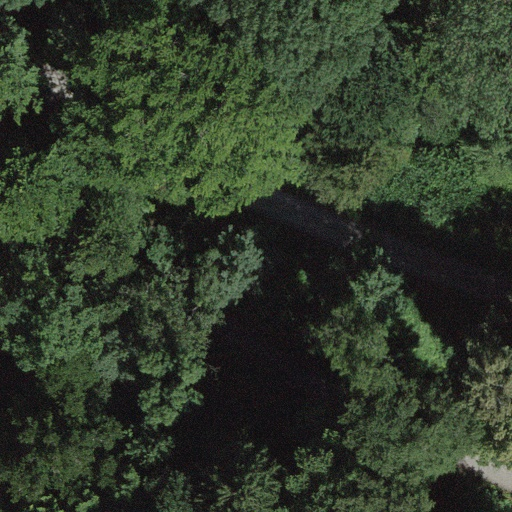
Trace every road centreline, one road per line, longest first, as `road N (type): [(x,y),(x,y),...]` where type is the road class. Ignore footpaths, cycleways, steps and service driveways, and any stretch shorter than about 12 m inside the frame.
road 1 (track): [(511,473),(248,343),(0,152)]
road 2 (track): [(128,139),(511,290)]
road 3 (track): [(0,64),(128,139)]
